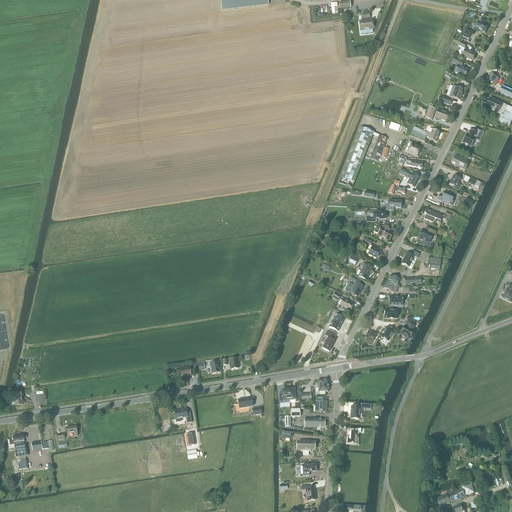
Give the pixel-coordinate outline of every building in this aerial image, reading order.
[(268,0),(220,0),(222,11),(269,5),(268,0)] [(370,21),(369,15),(369,14),(361,15),(362,22),(359,22),(360,31),(373,29),(372,20),(370,21)] [(484,24),(485,20),(482,19),(480,22),(479,21),(476,28),(485,33),(486,31),(487,31),(488,30),(487,28),(488,26),(484,24)] [(467,29),(463,38),(468,41),(473,31),(468,29),(467,29)] [(459,46),(458,49),(464,52),(465,49),(467,45),(461,42),(459,46)] [(464,52),(462,56),(473,61),(476,54),(465,49),(464,52)] [(458,66),(455,71),(454,72),(465,77),(469,69),(462,66),(464,62),(454,57),(452,63),(458,66)] [(490,74),(487,80),(496,84),(497,84),(499,78),(490,74)] [(453,86),(449,96),(459,100),(463,89),(453,86)] [(439,96),(437,101),(438,101),(446,104),(450,105),(452,100),(447,98),(441,96),(439,96)] [(511,107),(503,104),(490,98),(488,102),(484,100),(481,106),(498,114),(498,113),(502,115),(499,122),(509,126),(511,118),(511,107)] [(431,120),(432,119),(436,109),(429,106),(425,118),(431,120)] [(446,121),(448,113),(437,109),(435,117),(446,121)] [(386,158),(389,149),(384,148),(388,138),(373,133),(374,132),(361,127),(338,183),(352,188),(364,157),(379,162),(381,157),(386,158)] [(436,142),(440,133),(433,129),(431,133),(428,132),(428,133),(414,127),(411,134),(425,140),(426,137),(429,138),(429,139),(436,142)] [(466,135),(462,143),(470,147),(474,140),(479,143),(484,133),(476,129),(474,133),(469,131),(467,136),(466,135)] [(421,147),(412,143),(411,144),(410,144),(409,147),(410,148),(408,153),(416,157),(421,147)] [(455,165),(463,169),(467,160),(458,156),(457,158),(455,157),(452,162),(456,163),(455,165)] [(412,174),(401,168),(398,174),(409,179),(407,184),(414,188),(420,177),(412,173),(412,174)] [(454,175),(449,184),(453,186),(452,188),(457,191),(460,185),(459,184),(461,179),(454,175)] [(395,191),(395,192),(398,193),(397,194),(400,195),(400,193),(405,194),(406,189),(396,186),(395,189),(395,191)] [(452,202),(455,196),(444,192),(442,196),(440,195),(437,200),(451,206),(453,202),(452,202)] [(386,210),(393,211),(393,208),(401,208),(401,201),(389,201),(389,202),(386,202),(386,210)] [(441,221),(443,216),(426,209),(424,213),(427,214),(424,219),(432,222),(434,218),(436,219),(436,221),(440,223),(441,221)] [(366,223),(374,223),(377,222),(377,220),(386,219),(386,212),(374,212),(374,218),(366,218),(366,223)] [(382,226),(378,235),(383,238),(385,239),(389,241),(392,234),(388,232),(390,229),(388,228),(391,224),(383,224),(382,226)] [(422,231),(418,239),(422,241),(421,244),(427,247),(428,244),(429,243),(430,244),(432,237),(436,239),(436,232),(429,229),(428,233),(422,231)] [(372,245),(368,255),(376,259),(381,251),(378,250),(379,248),(372,245)] [(407,253),(401,263),(409,267),(414,257),(417,258),(419,254),(412,251),(410,255),(410,254),(407,253)] [(351,256),(348,263),(355,266),(358,260),(351,256)] [(427,265),(431,266),(430,269),(439,270),(440,267),(441,259),(428,257),(427,265)] [(366,280),(372,268),(364,264),(358,276),(366,280)] [(397,286),(400,280),(390,275),(387,282),(397,286)] [(349,284),(346,291),(350,293),(357,297),(363,287),(359,285),(361,280),(354,277),(351,276),(349,281),(350,281),(349,283),(349,284)] [(399,287),(397,286),(387,282),(384,288),(391,291),(392,291),(396,293),(399,287)] [(511,303),(511,301),(511,286),(510,285),(508,289),(507,288),(502,299),(511,303)] [(389,297),(389,306),(402,306),(403,297),(389,297)] [(343,300),(340,305),(343,307),(342,309),(346,311),(347,309),(350,311),(354,305),(343,300)] [(385,319),(398,319),(398,314),(397,314),(397,310),(385,310),(385,319)] [(330,327),(338,331),(345,318),(337,314),(330,327)] [(412,330),(414,326),(415,325),(415,321),(413,321),(408,322),(408,327),(407,328),(404,326),(400,334),(402,335),(402,336),(406,339),(406,338),(410,340),(410,339),(412,336),(414,332),(412,330)] [(388,341),(394,331),(387,327),(381,337),(388,341)] [(328,331),(322,343),(325,344),(322,349),(329,352),(331,347),(332,347),(333,345),(334,341),(335,341),(333,340),(335,336),(327,332),(328,331)] [(231,370),(239,368),(237,359),(229,360),(231,370)] [(211,363),(211,368),(211,374),(220,373),(219,362),(211,363)] [(197,363),(193,363),(195,371),(205,369),(204,363),(198,364),(197,363)] [(181,377),(185,377),(191,376),(190,367),(180,369),(181,377)] [(318,392),(326,392),(328,392),(328,381),(327,380),(318,380),(318,392)] [(355,383),(354,392),(359,392),(359,393),(360,393),(360,396),(370,397),(371,390),(367,390),(367,384),(355,383)] [(293,388),(288,389),(289,401),(296,400),(296,402),(300,402),(298,392),(295,392),(295,389),(293,389),(293,388)] [(282,393),(279,394),(280,404),(284,403),(290,403),(289,401),(288,389),(283,389),(283,390),(282,391),(282,393)] [(15,406),(23,405),(22,393),(14,394),(15,406)] [(239,409),(253,406),(251,398),(238,400),(239,409)] [(315,413),(318,413),(326,413),(327,402),(315,401),(315,413)] [(351,406),(350,419),(360,420),(361,409),(370,410),(371,405),(360,404),(360,407),(351,406)] [(175,420),(173,420),(174,426),(185,424),(185,421),(186,420),(187,424),(192,423),(190,412),(187,413),(186,409),(174,411),(175,420)] [(325,428),(325,419),(304,419),(304,427),(325,428)] [(77,436),(76,426),(67,427),(68,434),(74,433),(75,436),(77,436)] [(348,432),(347,444),(357,445),(357,444),(358,444),(358,441),(357,440),(357,433),(361,433),(361,431),(364,431),(364,429),(354,428),(354,432),(348,432)] [(23,444),(23,442),(24,442),(23,435),(13,436),(13,439),(9,439),(10,445),(14,445),(15,446),(14,446),(16,457),(28,456),(26,444),(23,444)] [(311,442),(311,441),(301,440),(301,442),(296,442),(296,450),(301,450),(301,451),(303,451),(303,455),(308,455),(309,452),(311,452),(311,450),(315,451),(315,442),(311,442)] [(47,441),(41,442),(31,443),(32,451),(48,449),(47,442),(47,441)] [(343,455),(342,469),(351,470),(352,456),(343,455)] [(21,464),(18,464),(19,470),(28,469),(26,460),(21,461),(21,464)] [(303,476),(309,476),(309,472),(316,471),(316,465),(302,465),(303,476)] [(339,482),(338,489),(344,490),(343,495),(352,495),(352,493),(355,494),(355,489),(353,489),(353,482),(345,481),(345,482),(339,482)] [(313,488),(309,489),(308,486),(301,487),(301,491),(305,490),(307,502),(315,500),(313,488)] [(466,498),(462,488),(452,492),(450,488),(441,491),(443,496),(437,498),(440,507),(466,498)]
